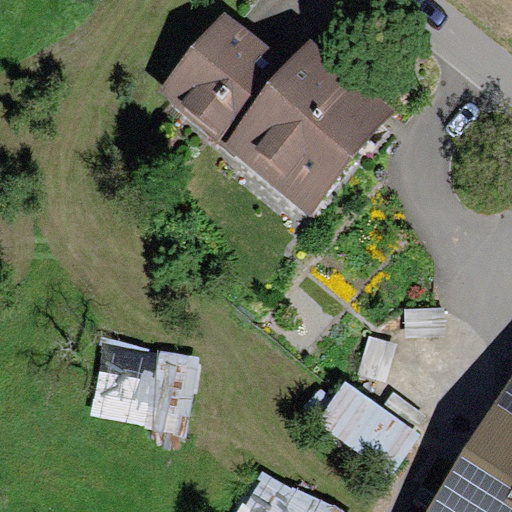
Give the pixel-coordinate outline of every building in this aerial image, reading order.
[(272,71),(225,32),(166,101),(316,226),(394,133),(292,48),(272,71)] [(193,435),(203,360),(110,348),(100,423),(193,435)] [(327,428),(400,479),(427,441),(355,389),(327,428)] [(511,511),(511,391),(434,511),(511,511)] [(344,511),(257,472),(239,511),(344,511)]
